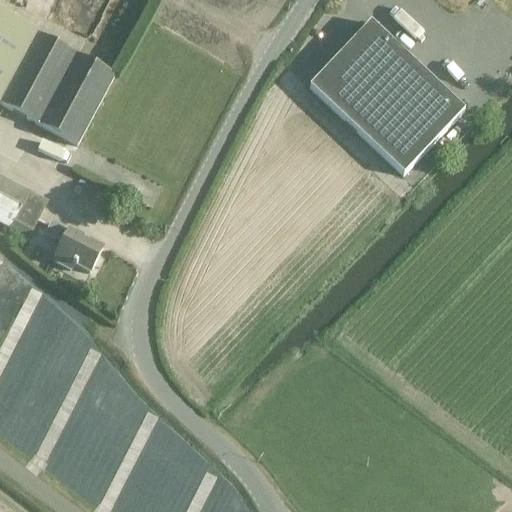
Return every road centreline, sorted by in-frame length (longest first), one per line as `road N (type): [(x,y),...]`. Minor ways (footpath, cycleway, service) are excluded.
road 1 (unclassified): [(269,511),(244,472),(164,395),(138,339),(160,269),(210,167),(306,0)]
road 2 (track): [(23,474),(93,352)]
